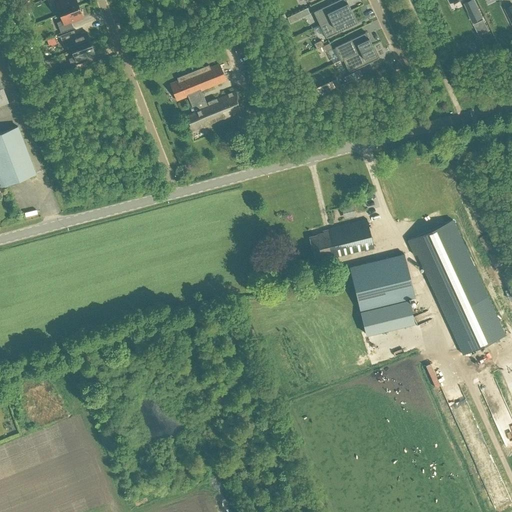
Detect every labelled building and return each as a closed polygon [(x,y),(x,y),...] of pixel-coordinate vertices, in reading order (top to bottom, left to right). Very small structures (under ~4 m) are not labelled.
[(24,6),(21,0),(18,0),(14,2),(17,9),(24,6)] [(76,0),(61,0),(55,2),(60,13),(79,6),(76,0)] [(345,0),(337,0),(314,11),(320,24),(350,10),(345,0)] [(474,0),(469,0),(463,3),(472,23),(483,17),(474,0)] [(62,20),(56,22),(58,27),(60,32),(73,27),(71,22),(83,17),(79,6),(60,13),(62,20)] [(303,10),(297,13),(299,18),(305,15),(309,13),(307,8),(303,10)] [(350,10),(320,24),(326,37),(356,23),(350,10)] [(67,39),(62,41),(64,46),(69,43),(72,50),(91,43),(86,31),(67,39)] [(365,32),(334,47),(341,60),(343,59),(372,45),(365,32)] [(233,45),(237,54),(251,48),(247,40),(233,45)] [(321,40),(314,43),(316,49),(322,46),(323,45),(321,40)] [(74,56),(68,58),(70,63),(76,61),(95,54),(91,43),(72,50),(74,56)] [(323,45),(322,46),(324,51),(332,48),(329,43),(323,45)] [(372,45),(343,59),(349,72),(378,58),(372,45)] [(77,70),(87,66),(85,61),(75,65),(77,70)] [(184,117),(190,132),(233,115),(233,113),(237,111),(237,113),(243,111),(235,90),(206,102),(201,90),(226,80),(222,71),(219,64),(210,67),(209,64),(177,77),(178,80),(170,83),(177,100),(188,95),(195,112),(184,117)] [(0,80),(0,105),(8,103),(0,80)] [(329,88),(327,83),(315,88),(318,93),(318,95),(330,90),(329,88)] [(0,184),(33,172),(16,125),(0,131),(0,184)] [(375,247),(367,219),(327,229),(328,229),(323,231),(323,233),(310,237),(313,249),(312,250),(313,256),(316,256),(317,258),(331,254),(332,258),(375,247)] [(462,354),(505,334),(488,296),(453,220),(410,239),(445,316),(462,354)] [(414,298),(408,272),(404,254),(349,267),(360,311),(414,298)] [(415,319),(417,324),(430,319),(429,315),(415,319)] [(466,359),(471,368),(475,366),(470,357),(466,359)] [(457,415),(457,428),(472,429),(472,415),(457,415)]
